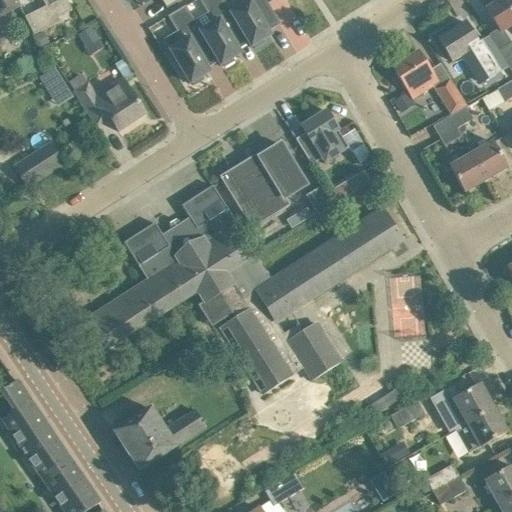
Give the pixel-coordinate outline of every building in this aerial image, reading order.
[(0,0),(0,17),(19,8),(15,0),(14,0),(0,0)] [(43,0),(47,6),(25,17),(34,35),(62,21),(60,17),(72,10),(66,0),(14,0),(15,0),(14,0),(43,0)] [(142,0),(145,4),(151,0),(161,0),(167,8),(180,0),(142,0)] [(201,32),(201,33),(216,57),(215,58),(221,67),(223,65),(224,68),(234,62),(232,59),(240,55),(235,46),(246,39),(231,14),(232,14),(223,0),(205,0),(213,11),(207,14),(214,25),(201,32)] [(232,14),(231,14),(246,39),(251,48),(253,47),(255,50),(264,44),(263,41),(271,36),(265,27),(277,20),(264,0),(240,0),(244,6),(232,14)] [(511,0),(501,0),(486,10),(501,33),(505,30),(511,26),(511,0)] [(202,78),(210,73),(204,64),(215,58),(216,57),(201,33),(201,32),(186,7),(173,15),(182,30),(177,33),(183,43),(170,52),(178,65),(176,67),(182,77),(184,75),(190,85),(192,84),(194,86),(203,80),(202,78)] [(466,23),(438,40),(449,57),(453,63),(466,55),(477,48),(480,46),(466,23)] [(76,36),(85,49),(97,41),(89,29),(83,31),(76,36)] [(511,42),(498,52),(509,70),(511,68),(511,42)] [(418,53),(393,69),(413,99),(432,87),(438,84),(429,70),(418,53)] [(113,65),(123,80),(133,74),(123,59),(113,65)] [(55,106),(72,95),(54,66),(37,77),(55,106)] [(73,90),(96,128),(110,119),(118,133),(145,115),(131,93),(129,94),(121,82),(96,98),(86,82),(85,83),(80,75),(68,83),(73,90)] [(450,81),(434,91),(450,117),(466,107),(458,94),(450,81)] [(511,83),(497,92),(503,103),(511,98),(511,83)] [(407,94),(393,102),(401,115),(414,107),(407,94)] [(465,109),(449,118),(456,129),(472,120),(465,109)] [(305,134),(295,140),(312,166),(321,160),(323,162),(347,148),(326,112),(301,127),(305,134)] [(432,128),(444,148),(461,138),(456,129),(449,118),(432,128)] [(493,143),(471,156),(486,182),(508,169),(493,143)] [(49,145),(15,167),(28,187),(62,166),(49,145)] [(289,207),(285,200),(306,187),(281,145),(260,158),(258,155),(220,178),(251,230),(289,207)] [(486,182),(471,156),(450,168),(464,194),(486,182)] [(335,205),(350,196),(343,185),(329,193),(335,205)] [(147,281),(78,326),(98,357),(197,293),(204,304),(198,308),(212,329),(232,316),(235,320),(219,331),(222,335),(227,330),(239,349),(233,351),(247,373),(252,370),(265,389),(260,393),(263,396),(303,369),(312,382),(341,363),(316,326),(304,334),(298,326),(284,335),(277,326),(290,317),(289,317),(402,241),(382,210),(272,280),(255,255),(248,260),(228,231),(237,225),(213,187),(182,207),(189,219),(163,236),(155,224),(124,244),(147,281)] [(307,195),(316,211),(325,205),(316,189),(307,195)] [(1,419),(30,463),(58,443),(17,381),(0,392),(0,393),(9,406),(4,410),(7,415),(1,419)] [(453,401),(466,425),(494,410),(488,400),(487,400),(481,388),(482,388),(481,386),(453,401)] [(389,418),(396,431),(424,416),(417,403),(389,418)] [(114,434),(139,472),(175,448),(206,428),(195,412),(165,431),(151,409),(114,434)] [(494,410),(466,425),(467,426),(453,433),(467,456),(490,443),(507,433),(506,432),(505,432),(499,420),(494,410)] [(58,443),(30,463),(35,470),(64,511),(88,511),(99,505),(58,443)] [(387,467),(396,462),(389,450),(380,455),(387,467)] [(425,482),(432,494),(459,478),(452,466),(425,482)] [(511,467),(485,484),(497,506),(511,497),(511,467)] [(269,505),(259,511),(281,511),(278,505),(303,491),(294,475),(263,493),(269,505)] [(386,477),(372,486),(383,503),(396,494),(386,477)] [(459,478),(432,494),(440,508),(467,492),(459,478)] [(511,511),(511,497),(497,506),(500,511),(511,511)]
